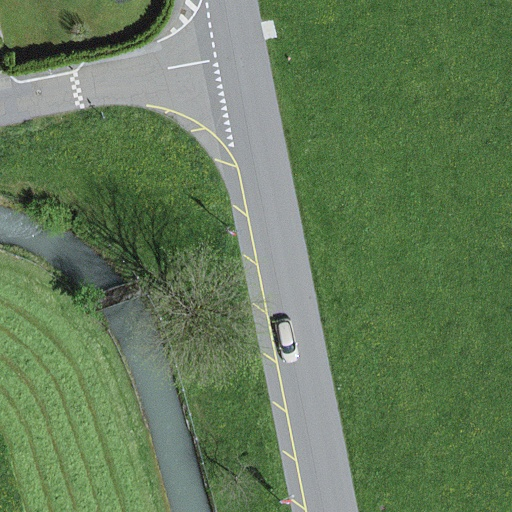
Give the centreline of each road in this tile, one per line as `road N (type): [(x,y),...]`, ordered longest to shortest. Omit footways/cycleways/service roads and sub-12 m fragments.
road 1 (tertiary): [(239,56),(327,511)]
road 2 (residential): [(0,95),(239,56)]
